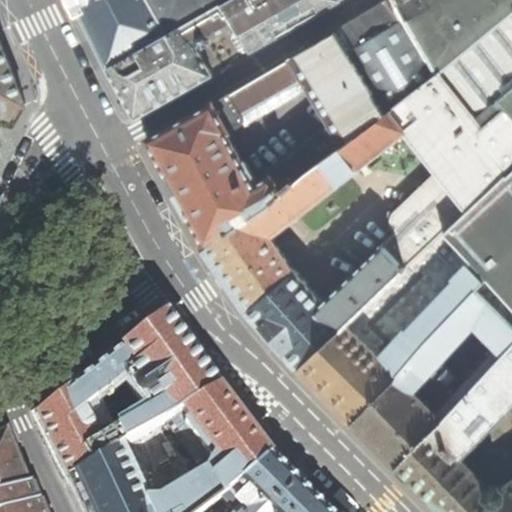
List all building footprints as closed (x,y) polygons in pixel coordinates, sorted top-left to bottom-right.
[(72,0),(78,11),(81,10),(110,68),(228,0),(72,0)] [(123,93),(136,117),(212,74),(194,43),(198,41),(200,44),(204,45),(210,42),(212,37),(275,0),(291,0),(304,21),(321,11),(339,1),(338,0),(228,0),(110,68),(123,93)] [(438,171),(465,212),(446,231),(491,276),(511,298),(511,317),(509,320),(511,323),(511,0),(388,0),(370,12),(338,31),(386,114),(391,110),(407,131),(438,171)] [(342,149),(386,114),(338,31),(317,43),(293,57),(308,85),(332,125),(342,149)] [(0,109),(26,105),(14,76),(0,39),(0,109)] [(308,85),(293,57),(221,99),(213,103),(228,133),(308,85)] [(207,247),(282,196),(270,178),(256,185),(253,179),(255,178),(246,162),(244,163),(228,133),(213,103),(148,140),(176,193),(186,212),(203,243),(207,247)] [(407,131),(391,110),(386,114),(342,149),(282,196),(207,247),(223,271),(253,314),(277,341),(292,358),(300,367),(348,323),(446,231),(465,212),(438,171),(395,212),(390,212),(390,229),(395,229),(397,232),(343,282),(346,286),(331,300),(324,302),(307,283),(307,282),(297,272),(296,271),(273,237),(407,131)] [(270,178),(282,196),(342,149),(332,125),(267,174),(270,178)] [(477,290),(491,276),(446,231),(348,323),(300,367),(325,392),(354,421),(399,375),(422,347),(421,346),(476,289),(477,290)] [(421,346),(422,347),(399,375),(354,421),(376,443),(398,465),(511,346),(511,323),(509,320),(477,290),(476,289),(421,346)] [(147,396),(154,408),(163,422),(182,411),(220,389),(195,355),(167,314),(118,353),(132,373),(138,381),(137,382),(135,385),(134,388),(135,391),(137,394),(139,396),(143,397),(147,396)] [(511,346),(398,465),(445,511),(511,511),(511,480),(503,487),(500,484),(492,485),(489,487),(460,457),(511,404),(511,346)] [(121,447),(163,422),(154,408),(111,434),(95,402),(132,373),(118,353),(97,369),(38,415),(69,478),(121,447)] [(214,461),(237,488),(271,458),(244,421),(220,389),(182,411),(188,421),(184,424),(214,461)] [(0,494),(19,487),(13,471),(3,475),(1,470),(18,463),(5,432),(0,434),(0,494)] [(151,511),(147,501),(121,447),(69,478),(84,511),(151,511)] [(324,511),(325,511),(271,458),(237,488),(206,511),(324,511)] [(147,501),(151,511),(206,511),(237,488),(214,461),(207,473),(159,502),(147,501)] [(0,511),(40,511),(40,510),(37,503),(39,501),(39,500),(36,501),(32,492),(34,491),(34,490),(30,492),(27,485),(31,483),(30,482),(19,487),(0,494),(0,511)]
